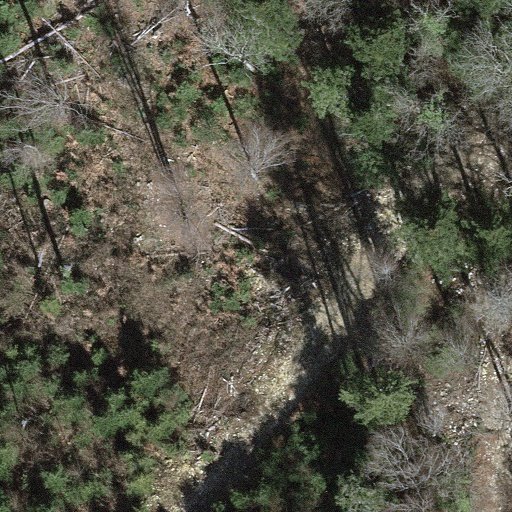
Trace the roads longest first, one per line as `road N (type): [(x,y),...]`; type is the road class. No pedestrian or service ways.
road 1 (track): [(181,511),(403,227),(511,154)]
road 2 (track): [(485,511),(490,168)]
